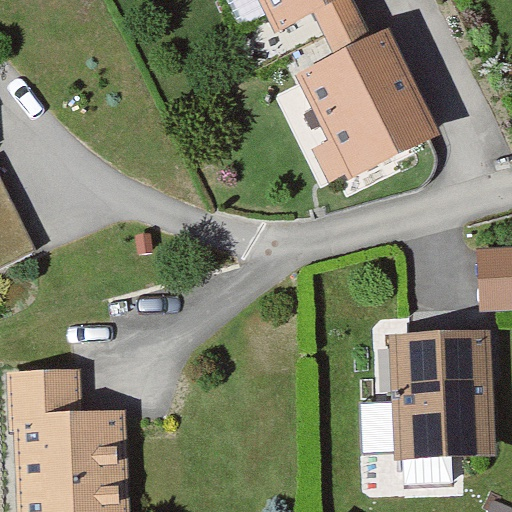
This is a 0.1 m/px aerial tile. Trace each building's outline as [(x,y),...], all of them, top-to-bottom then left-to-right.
[(260,0),(275,30),(311,14),(338,0),(260,0)] [(371,47),(347,0),(338,0),(311,14),(336,64),(371,47)] [(437,137),(387,38),(371,47),(336,64),(301,81),(332,143),(312,153),(330,190),(437,137)] [(0,161),(0,261),(34,251),(5,160),(0,161)] [(511,252),(479,255),(482,311),(511,309),(511,252)] [(489,340),(393,340),(393,462),(489,461),(489,340)] [(77,376),(5,382),(16,511),(131,511),(123,406),(80,409),(77,376)]
